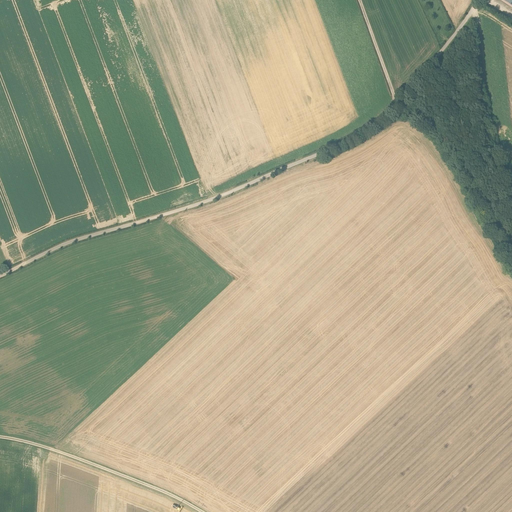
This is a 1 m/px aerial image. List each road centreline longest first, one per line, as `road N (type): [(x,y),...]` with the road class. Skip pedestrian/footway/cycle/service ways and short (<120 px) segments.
road 1 (unclassified): [(471,10),(400,103),(359,133),(234,190),(71,241),(0,275)]
road 2 (track): [(511,266),(445,150),(394,97),(359,0)]
road 3 (track): [(0,436),(62,452),(202,511)]
